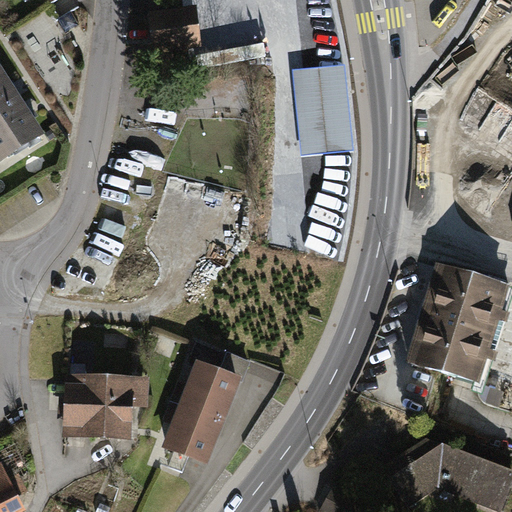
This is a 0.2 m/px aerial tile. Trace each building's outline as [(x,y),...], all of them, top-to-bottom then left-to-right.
[(177,13),(152,16),(156,57),(206,54),(201,11),(177,13)] [(46,138),(0,64),(0,166),(1,168),(46,138)] [(345,67),(291,72),(302,158),(354,153),(345,67)] [(484,385),(511,296),(511,283),(437,261),(405,361),(484,385)] [(220,373),(200,365),(164,452),(174,455),(169,467),(184,472),(188,461),(212,470),(246,383),(244,382),(252,363),(228,353),(220,373)] [(152,412),(153,381),(67,377),(63,441),(135,444),(138,412),(152,412)] [(511,465),(427,436),(382,466),(408,507),(437,488),(502,511),(511,485),(511,465)] [(0,511),(27,511),(4,465),(0,467),(0,511)] [(368,511),(369,510),(333,488),(319,511),(368,511)]
